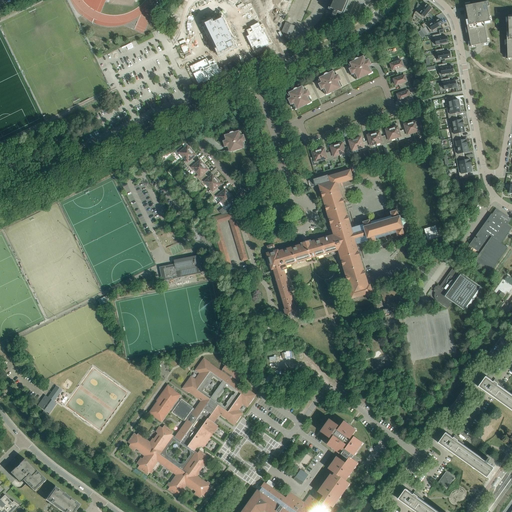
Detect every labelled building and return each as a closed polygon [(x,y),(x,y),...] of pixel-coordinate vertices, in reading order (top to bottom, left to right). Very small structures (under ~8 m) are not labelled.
[(332,0),(328,10),(334,12),(332,15),(336,16),(337,14),(343,16),(349,0),(355,0),(356,0),(355,0),(332,0)] [(466,12),(464,12),(465,14),(466,19),(471,46),(477,45),(482,44),(488,43),(484,23),(490,21),(487,5),(486,2),(465,6),(465,7),(466,10),(466,12)] [(420,6),(414,13),(423,19),(424,18),(425,18),(428,14),(427,14),(432,8),(427,4),(423,9),(420,6)] [(213,20),(205,24),(220,54),(234,47),(232,42),(234,41),(223,18),(214,23),(213,20)] [(432,19),(422,25),(424,28),(427,26),(430,32),(432,31),(433,32),(437,29),(437,28),(443,24),(439,19),(434,22),(432,19)] [(286,22),(282,32),(287,34),(291,24),(286,22)] [(247,32),(245,33),(247,36),(246,37),(253,51),(260,47),(261,49),(270,45),(268,40),(269,40),(263,28),(262,29),(259,23),(250,27),(251,28),(246,30),(247,32)] [(439,34),(432,35),(433,39),(435,39),(436,45),(448,43),(446,36),(440,38),(439,34)] [(442,49),(435,50),(437,60),(451,58),(449,51),(443,52),(442,49)] [(207,58),(192,65),(195,71),(192,72),(195,77),(198,84),(220,73),(218,70),(220,70),(218,66),(216,63),(215,62),(213,58),(212,59),(211,57),(207,59),(207,58)] [(342,87),(368,74),(373,72),(370,66),(371,65),(368,61),(365,57),(358,60),(357,58),(355,60),(355,61),(329,75),(328,73),(324,75),(325,76),(298,90),(297,88),(294,90),(295,91),(288,95),(290,99),(289,100),(291,104),(292,104),(295,110),(312,102),(342,87)] [(407,71),(405,63),(403,64),(401,60),(399,61),(398,61),(399,61),(399,60),(394,62),(395,62),(395,63),(390,64),(389,64),(391,68),(392,68),(392,70),(397,69),(399,73),(407,71)] [(439,69),(438,69),(439,75),(442,75),(442,76),(447,75),(447,74),(454,73),(452,66),(446,67),(445,63),(438,65),(439,69)] [(402,89),(411,86),(408,78),(406,79),(405,75),(402,76),(402,75),(397,77),(398,77),(398,78),(394,79),(393,79),(394,83),(395,83),(396,85),(400,84),(402,89)] [(448,78),(441,80),(442,84),(443,83),(444,90),(456,87),(455,81),(449,82),(448,78)] [(404,99),(406,104),(414,101),(412,94),(409,94),(408,91),(405,92),(405,91),(406,91),(405,91),(401,92),(401,93),(401,92),(402,93),(397,94),(397,95),(396,94),(398,99),(398,98),(399,101),(404,99)] [(452,97),(445,98),(446,109),(460,106),(459,100),(453,101),(452,97)] [(460,106),(446,109),(448,118),(456,117),(455,114),(461,112),(460,106)] [(456,117),(448,118),(450,128),(464,126),(462,119),(456,121),(456,117)] [(414,121),(410,122),(413,133),(417,132),(417,135),(423,133),(421,126),(418,127),(416,121),(414,122),(413,121),(414,121)] [(413,133),(410,122),(406,123),(407,124),(404,124),(406,131),(403,132),(405,139),(411,137),(410,134),(413,133)] [(395,126),(391,127),(395,138),(398,137),(399,140),(405,139),(403,132),(400,133),(398,126),(395,127),(395,126)] [(464,126),(450,128),(452,138),(459,137),(459,133),(465,132),(464,126)] [(242,136),(241,131),(240,127),(222,133),(225,142),(224,142),(226,147),(227,146),(230,156),(247,151),(244,141),(245,141),(243,136),(242,136)] [(395,138),(391,127),(388,128),(388,129),(386,130),(388,136),(384,137),(386,144),(392,142),(391,139),(395,138)] [(377,132),(373,133),(376,144),(380,143),(381,146),(386,144),(384,137),(381,138),(379,132),(377,133),(377,132)] [(376,144),(373,133),(369,134),(370,134),(370,135),(367,135),(369,142),(366,143),(368,149),(374,148),(373,145),(376,144)] [(358,137),(355,138),(358,149),(361,148),(362,151),(368,149),(366,143),(363,144),(361,137),(358,138),(358,137)] [(459,137),(452,138),(454,148),(467,146),(466,139),(460,140),(459,137)] [(358,149),(355,138),(351,139),(351,140),(351,139),(351,140),(349,141),(351,147),(348,148),(350,155),(355,153),(354,150),(358,149)] [(340,143),(336,144),(340,155),(343,154),(344,157),(350,155),(348,148),(344,149),(343,143),(340,143)] [(340,155),(336,144),(333,145),(330,146),(332,153),(329,154),(331,160),(337,159),(336,156),(340,155)] [(184,157),(192,150),(190,147),(189,148),(188,146),(182,150),(180,148),(182,146),(175,152),(179,157),(181,155),(184,157)] [(467,146),(454,148),(456,158),(463,157),(463,153),(469,152),(467,146)] [(326,155),(324,148),(322,149),(321,148),(322,148),(318,149),(321,160),(325,159),(325,162),(331,160),(329,154),(326,155)] [(321,160),(318,149),(314,150),(315,151),(312,152),(314,158),(311,159),(313,166),(318,164),(318,161),(321,160)] [(195,153),(192,150),(184,157),(186,160),(184,162),(188,167),(193,162),(191,160),(196,155),(194,153),(195,153)] [(463,157),(456,158),(458,168),(471,166),(470,159),(464,160),(463,157)] [(196,172),(205,164),(202,161),(202,162),(200,160),(195,165),(193,162),(188,167),(192,171),(194,169),(196,172)] [(207,167),(205,164),(196,172),(199,175),(196,177),(200,181),(205,177),(203,174),(208,170),(207,168),(207,167),(207,168),(207,167)] [(471,166),(458,168),(460,178),(467,177),(466,173),(472,172),(471,166)] [(353,179),(352,175),(350,170),(329,176),(329,177),(327,177),(326,175),(313,179),(315,186),(319,184),(319,185),(333,235),(338,250),(350,290),(348,291),(351,299),(372,293),(370,284),(368,285),(356,245),(369,242),(369,243),(376,241),(376,240),(397,234),(397,237),(404,235),(402,228),(403,228),(403,226),(406,223),(405,219),(400,218),(400,216),(399,216),(397,210),(390,212),(392,217),(370,223),(370,220),(363,222),(364,225),(351,229),(338,184),(353,179)] [(214,177),(213,175),(208,179),(205,177),(200,181),(204,186),(206,184),(209,187),(217,179),(215,176),(214,177)] [(220,182),(217,179),(209,187),(211,189),(209,191),(213,196),(218,191),(216,189),(221,184),(219,182),(220,182)] [(221,201),(230,193),(228,191),(227,191),(225,189),(220,194),(218,191),(213,196),(217,200),(219,198),(221,201)] [(233,196),(230,193),(221,201),(224,204),(221,206),(225,210),(232,205),(232,204),(230,206),(228,203),(233,199),(232,197),(232,196),(232,197),(233,196)] [(500,243),(507,233),(507,232),(509,233),(510,232),(508,231),(511,228),(499,219),(502,213),(503,214),(503,213),(496,208),(492,214),(491,214),(467,248),(471,250),(472,248),(480,253),(473,262),(489,274),(507,248),(500,243)] [(236,220),(235,215),(231,216),(230,213),(227,214),(229,220),(230,222),(236,220)] [(220,227),(219,223),(217,217),(211,219),(214,228),(220,227)] [(436,225),(424,229),(428,241),(439,237),(436,225)] [(283,267),(338,250),(333,235),(311,241),(310,240),(307,241),(304,242),(301,243),(301,244),(278,251),(278,250),(276,250),(274,244),(267,246),(269,252),(266,253),(272,270),(273,273),(274,273),(285,309),(284,310),(286,318),(289,317),(290,320),(297,318),(296,315),(298,314),(296,306),(295,306),(283,267)] [(197,256),(194,257),(196,268),(201,267),(200,262),(203,261),(202,255),(197,256)] [(162,267),(160,267),(160,268),(161,272),(162,278),(179,275),(183,274),(183,276),(195,274),(202,273),(202,271),(201,267),(196,268),(194,257),(188,258),(186,258),(184,259),(174,261),(175,264),(162,267)] [(482,288),(462,274),(460,272),(453,268),(440,286),(438,285),(433,291),(435,293),(434,294),(434,295),(434,297),(435,298),(435,299),(436,300),(448,308),(452,302),(465,311),(469,307),(473,310),(483,296),(479,292),(482,288)] [(392,319),(398,317),(394,306),(383,309),(385,316),(391,314),(392,319)] [(234,425),(242,413),(238,410),(243,403),(247,406),(255,395),(249,391),(236,382),(238,380),(238,381),(242,375),(235,370),(226,364),(222,369),(222,370),(221,371),(210,363),(204,358),(196,370),(200,373),(195,380),(191,376),(183,388),(189,392),(199,399),(200,397),(203,399),(195,410),(193,409),(193,408),(181,399),(181,400),(178,398),(180,396),(174,391),(175,390),(168,385),(160,397),(160,398),(150,413),(162,421),(170,410),(172,411),(172,412),(184,421),(184,420),(186,422),(175,437),(172,434),(173,432),(170,430),(170,431),(169,431),(166,429),(167,427),(164,425),(162,428),(160,426),(158,429),(159,430),(158,432),(159,432),(155,439),(154,438),(151,443),(142,436),(142,437),(141,436),(142,434),(139,432),(137,435),(135,433),(133,436),(134,437),(132,440),(131,440),(130,439),(128,442),(131,444),(129,446),(132,448),(133,447),(135,448),(135,447),(140,451),(146,456),(143,460),(142,460),(141,461),(139,461),(137,463),(140,465),(138,467),(141,469),(142,468),(145,470),(145,471),(144,472),(147,474),(149,472),(151,473),(153,470),(152,470),(152,469),(152,468),(153,468),(159,460),(161,461),(163,463),(165,465),(168,467),(170,469),(173,470),(175,471),(178,473),(172,482),(171,483),(170,482),(167,485),(170,487),(168,489),(171,491),(172,490),(173,490),(175,491),(175,492),(174,493),(177,495),(179,493),(181,495),(183,492),(182,491),(182,490),(183,489),(182,488),(185,484),(192,489),(192,488),(197,491),(197,492),(198,493),(198,494),(197,495),(200,497),(202,495),(204,496),(206,493),(205,493),(205,492),(207,490),(208,489),(209,490),(211,487),(209,486),(210,483),(207,481),(206,482),(206,483),(205,482),(196,475),(200,471),(199,471),(203,464),(204,465),(205,463),(206,463),(207,464),(209,461),(207,459),(209,457),(206,455),(205,456),(204,456),(202,454),(202,453),(199,451),(198,453),(194,450),(196,447),(201,446),(202,447),(203,447),(204,444),(205,444),(204,444),(206,442),(207,441),(206,441),(208,439),(210,436),(208,434),(210,432),(212,434),(218,425),(214,422),(221,412),(223,413),(221,415),(228,420),(234,425)] [(479,387),(511,410),(511,396),(497,385),(499,383),(498,382),(495,380),(495,379),(492,382),(485,377),(479,387)] [(48,397),(45,395),(38,405),(49,414),(57,403),(54,401),(62,390),(56,386),(48,397)] [(285,498),(268,485),(264,482),(261,486),(262,487),(259,490),(258,489),(257,490),(258,490),(257,492),(256,491),(253,497),(252,498),(251,498),(251,499),(252,499),(251,501),(250,500),(246,505),(247,506),(245,508),(245,507),(242,511),(257,511),(261,511),(261,510),(263,510),(263,511),(263,510),(265,510),(268,510),(269,511),(268,511),(328,511),(331,509),(328,507),(330,505),(332,507),(335,503),(334,503),(336,501),(337,501),(336,500),(338,498),(339,499),(344,492),(343,491),(344,489),(345,489),(345,488),(346,486),(347,487),(350,483),(345,480),(348,477),(347,476),(348,474),(349,475),(350,474),(349,474),(350,472),(351,472),(356,465),(355,465),(357,462),(358,463),(358,462),(356,461),(358,458),(354,455),(357,451),(356,450),(357,448),(358,449),(357,448),(359,446),(360,446),(363,442),(354,436),(353,437),(352,436),(356,430),(352,427),(351,428),(349,427),(350,426),(350,425),(349,426),(347,425),(348,424),(344,421),(339,427),(338,426),(338,425),(330,419),(327,423),(328,423),(326,425),(325,425),(326,426),(324,428),(323,427),(320,431),(329,438),(330,437),(331,438),(327,444),(331,447),(332,446),(334,447),(333,448),(334,449),(334,448),(336,449),(336,450),(340,453),(342,451),(343,451),(341,454),(346,457),(343,461),(337,456),(334,460),(335,461),(333,463),(333,462),(332,463),(333,463),(332,465),(331,465),(328,468),(334,473),(333,475),(331,474),(330,474),(331,475),(330,477),(329,476),(324,483),(325,484),(323,486),(322,485),(322,486),(323,486),(321,489),(321,488),(318,492),(319,493),(317,496),(316,494),(314,497),(310,494),(306,500),(307,501),(305,503),(289,492),(285,498)] [(452,438),(445,433),(439,443),(487,477),(493,468),(490,465),(491,464),(488,461),(490,459),(488,458),(485,462),(457,442),(459,439),(458,438),(455,436),(454,436),(452,438)] [(24,458),(19,464),(20,464),(16,468),(16,467),(10,472),(20,482),(23,480),(34,491),(46,479),(31,464),(30,464),(24,458)] [(446,472),(443,476),(439,482),(438,482),(447,488),(454,478),(446,472)] [(74,511),(80,504),(55,485),(45,499),(49,502),(48,503),(48,504),(49,503),(51,505),(51,506),(52,504),(62,511),(74,511)] [(412,495),(405,489),(399,499),(417,511),(436,511),(417,498),(419,495),(418,494),(415,492),(414,492),(412,495)] [(0,511),(12,511),(19,505),(20,505),(13,500),(13,501),(12,502),(5,494),(0,499),(0,511)]
